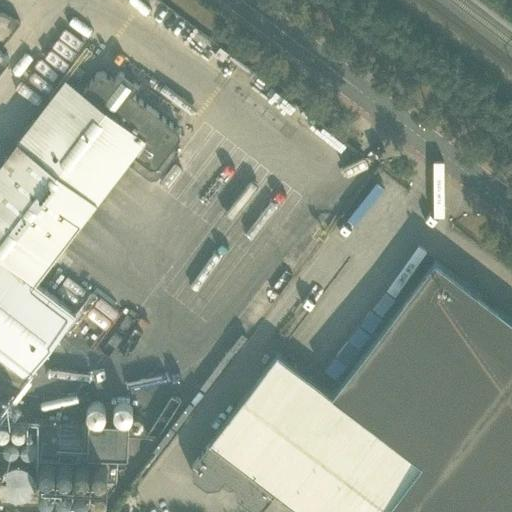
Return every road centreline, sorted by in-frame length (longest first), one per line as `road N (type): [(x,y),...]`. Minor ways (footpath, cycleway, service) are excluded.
road 1 (tertiary): [(511,205),(239,0)]
road 2 (unknown): [(204,0),(198,33),(208,57),(241,90),(231,105)]
